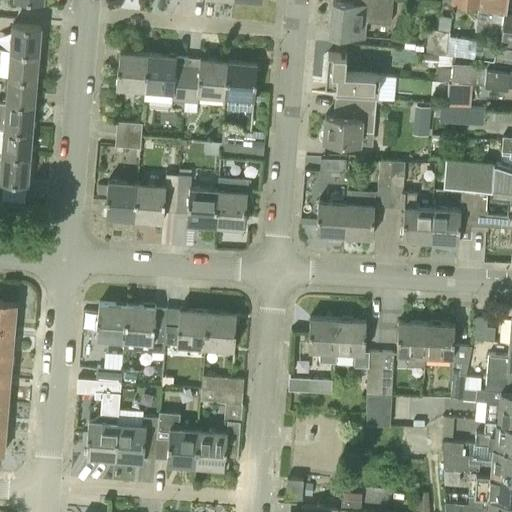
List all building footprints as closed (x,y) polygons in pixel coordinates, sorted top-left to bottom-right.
[(333,2),(331,35),(365,37),(366,21),(392,23),(393,0),(354,0),(355,4),(333,2)] [(511,8),(506,8),(506,0),(451,0),(451,3),(490,7),(488,30),(501,32),(511,33),(511,8)] [(9,50),(38,52),(40,26),(12,23),(9,50)] [(474,52),(475,38),(452,36),(451,50),(474,52)] [(507,83),(511,83),(511,47),(496,45),(495,58),(483,57),(482,64),(452,63),(452,64),(439,63),(441,53),(437,52),(434,79),(448,80),(472,83),(496,85),(506,87),(507,83)] [(7,76),(36,78),(38,52),(9,50),(7,76)] [(115,85),(144,88),(147,52),(119,50),(117,66),(116,66),(115,85)] [(171,99),(184,100),(188,56),(176,55),(147,52),(144,88),(172,90),(171,99)] [(334,94),(338,94),(375,98),(377,74),(343,71),(344,53),(327,52),(324,83),(335,84),(334,94)] [(197,92),(225,95),(228,59),(199,57),(188,56),(184,100),(196,101),(197,92)] [(228,59),(225,95),(254,97),(256,77),(255,77),(256,61),(228,59)] [(5,101),(33,103),(36,78),(7,76),(5,101)] [(472,83),(448,80),(446,103),(470,105),(472,83)] [(511,83),(507,83),(506,87),(496,85),(495,92),(504,93),(504,94),(511,95),(511,83)] [(371,144),(372,131),(375,98),(338,94),(336,115),(324,115),(322,140),(371,144)] [(0,127),(2,128),(31,130),(33,103),(5,101),(0,100),(0,127)] [(417,102),(415,129),(431,130),(432,102),(417,102)] [(470,120),(471,105),(470,105),(446,103),(435,102),(434,115),(440,115),(440,119),(470,120)] [(115,133),(140,135),(141,122),(116,120),(115,133)] [(0,153),(29,155),(31,130),(2,128),(0,153)] [(221,141),(229,142),(230,130),(222,128),(221,141)] [(114,145),(117,145),(139,147),(140,135),(115,133),(114,145)] [(511,135),(503,134),(501,148),(511,149),(511,135)] [(220,154),(245,156),(246,144),(229,142),(221,141),(220,154)] [(511,149),(501,148),(500,162),(511,166),(511,149)] [(0,153),(0,155),(0,180),(27,183),(29,155),(0,153)] [(327,178),(344,179),(345,158),(320,157),(319,170),(328,170),(327,178)] [(507,213),(511,213),(511,166),(500,162),(446,157),(443,184),(491,188),(490,198),(508,200),(507,213)] [(389,205),(390,186),(393,159),(379,158),(376,204),(389,205)] [(390,186),(402,187),(404,160),(393,159),(390,186)] [(163,210),(174,211),(177,173),(165,172),(164,184),(136,182),(133,217),(162,219),(163,210)] [(186,221),(214,223),(215,186),(189,184),(190,174),(177,173),(174,211),(186,212),(186,221)] [(215,186),(214,223),(243,226),(244,210),(245,210),(247,177),(217,175),(216,187),(215,186)] [(105,215),(133,217),(136,182),(107,179),(105,199),(106,199),(105,215)] [(402,237),(429,239),(432,205),(415,204),(416,191),(405,190),(402,237)] [(471,237),(472,223),(473,192),(461,191),(460,207),(432,205),(429,239),(458,241),(458,236),(471,237)] [(508,243),(511,243),(511,213),(507,213),(486,211),(487,193),(473,192),(472,223),(509,226),(508,243)] [(315,232),(343,233),(345,201),(317,199),(315,232)] [(345,201),(343,233),(372,235),(374,203),(345,201)] [(0,325),(13,327),(16,301),(3,300),(3,299),(0,298),(0,325)] [(96,336),(123,338),(126,303),(98,301),(97,317),(96,336)] [(152,340),(164,340),(166,316),(154,315),(155,305),(126,303),(123,338),(152,341),(152,340)] [(175,342),(204,345),(206,309),(178,307),(177,317),(166,316),(164,340),(163,349),(171,350),(172,341),(175,341),(175,342)] [(206,309),(204,345),(232,347),(233,327),(234,328),(235,312),(206,309)] [(336,349),(338,317),(309,316),(307,348),(319,348),(318,360),(335,361),(336,349)] [(485,337),(492,338),(493,325),(486,325),(487,317),(474,316),(472,338),(485,339),(485,337)] [(367,393),(377,394),(379,350),(364,349),(365,318),(338,317),(336,349),(354,350),(353,365),(366,366),(365,393),(367,393)] [(398,320),(396,351),(396,353),(407,354),(407,364),(423,365),(424,355),(426,321),(398,320)] [(424,355),(453,356),(453,344),(455,323),(426,321),(424,355)] [(0,350),(11,352),(13,327),(0,325),(0,350)] [(485,388),(505,390),(507,370),(511,370),(511,341),(509,342),(508,354),(487,352),(485,388)] [(0,377),(9,378),(11,352),(0,350),(0,377)] [(393,351),(379,350),(377,394),(391,394),(393,351)] [(95,378),(120,380),(121,367),(96,365),(95,378)] [(451,378),(449,397),(452,397),(464,398),(466,389),(463,388),(465,373),(452,371),(451,378)] [(200,386),(243,389),(244,378),(243,378),(227,376),(201,374),(200,386)] [(0,401),(7,403),(9,378),(0,377),(0,401)] [(306,390),(332,391),(333,378),(306,377),(306,390)] [(94,391),(119,393),(120,380),(95,378),(94,391)] [(225,401),(242,402),(243,389),(200,386),(199,399),(225,401)] [(484,420),(511,422),(511,390),(505,390),(485,388),(476,388),(475,389),(466,389),(464,398),(485,400),(484,420)] [(391,394),(377,394),(367,393),(367,423),(390,424),(391,394)] [(224,454),(237,455),(240,420),(241,420),(242,402),(225,401),(222,430),(197,428),(194,463),(223,466),(224,454)] [(143,455),(154,456),(157,427),(158,416),(142,415),(142,424),(114,421),(112,457),(142,459),(143,455)] [(85,454),(112,457),(114,421),(87,419),(85,438),(86,438),(85,454)] [(482,431),(474,430),(473,442),(494,444),(511,445),(511,422),(484,420),(482,431)] [(166,461),(194,463),(197,428),(168,426),(168,427),(157,427),(154,456),(166,457),(166,461)] [(511,445),(494,444),(494,455),(462,453),(463,440),(456,440),(442,439),(443,467),(469,469),(511,472),(511,445)] [(467,493),(511,496),(511,472),(469,469),(467,493)] [(285,496),(301,497),(303,478),(286,476),(285,496)] [(445,511),(511,511),(511,496),(467,493),(466,503),(444,501),(445,511)]
